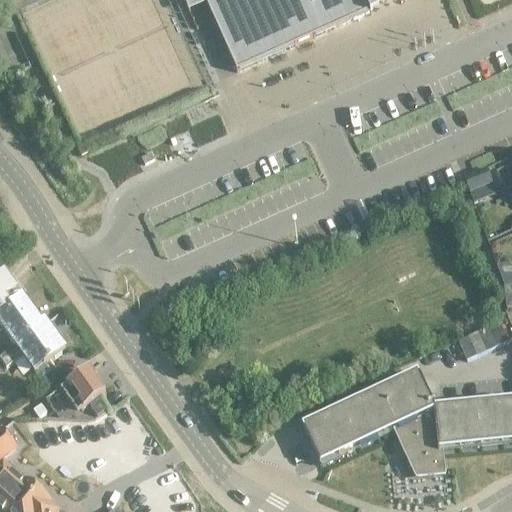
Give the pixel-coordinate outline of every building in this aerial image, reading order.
[(182,0),(184,3),(185,3),(191,0),(204,0),(236,72),(323,33),(328,31),(371,11),(369,6),(382,0),(182,0)] [(477,173),(463,179),(469,194),(491,185),(485,170),(477,173)] [(23,300),(5,312),(0,316),(0,326),(6,334),(33,314),(23,300)] [(15,347),(46,324),(46,323),(42,326),(33,314),(6,334),(15,347)] [(499,323),(488,328),(497,347),(508,343),(499,323)] [(33,373),(65,350),(46,324),(15,347),(33,373)] [(478,333),(487,352),(497,347),(488,328),(478,332),(478,333)] [(467,337),(467,338),(476,357),(487,352),(478,333),(467,337)] [(467,361),(476,357),(467,338),(458,342),(467,361)] [(64,389),(81,413),(105,396),(95,382),(97,381),(90,371),(64,389)] [(437,455),(511,446),(511,400),(434,409),(420,376),(303,431),(319,466),(396,430),(405,448),(401,450),(405,458),(408,456),(418,476),(439,474),(437,455)] [(0,461),(15,449),(1,431),(0,431),(0,461)] [(52,511),(49,509),(51,507),(50,505),(52,503),(42,495),(40,497),(27,486),(25,487),(3,469),(0,472),(0,511),(52,511)]
